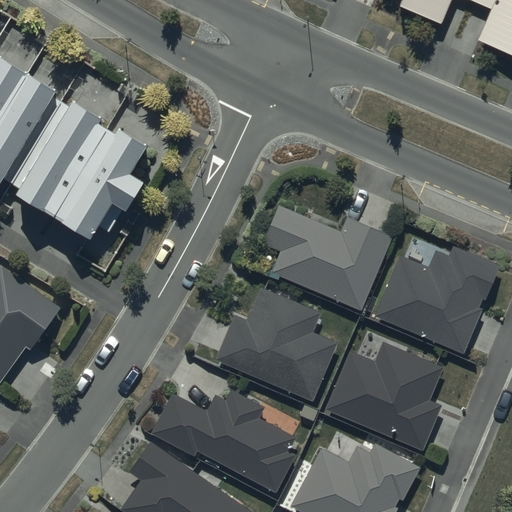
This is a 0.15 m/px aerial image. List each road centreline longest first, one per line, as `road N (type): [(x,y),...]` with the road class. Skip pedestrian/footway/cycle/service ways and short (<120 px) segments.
road 1 (residential): [(13,511),(147,321),(262,97)]
road 2 (residential): [(511,202),(262,97)]
road 3 (residential): [(288,36),(511,130)]
road 4 (residential): [(262,97),(94,0)]
road 5 (residential): [(511,341),(441,511)]
